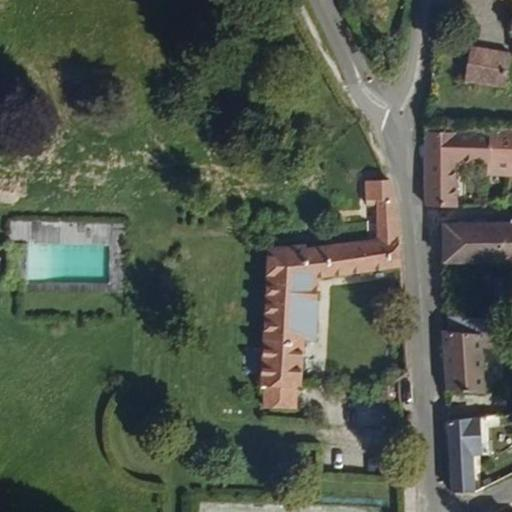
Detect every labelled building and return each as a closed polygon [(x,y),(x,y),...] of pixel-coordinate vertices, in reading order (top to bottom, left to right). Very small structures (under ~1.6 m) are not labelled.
[(504,89),(511,53),(472,45),(465,81),(504,89)] [(511,131),(462,130),(462,132),(430,131),(427,206),(455,207),(457,168),(489,169),(489,179),(511,179),(511,131)] [(402,219),(392,198),(393,182),(365,181),(365,197),(376,198),(377,239),(266,251),(265,380),(297,380),(303,380),(302,335),(315,335),(315,282),(403,266),(402,231),(402,219)] [(511,264),(511,222),(444,221),(443,263),(511,264)] [(481,394),(480,351),(511,349),(511,333),(447,336),(449,395),(481,394)] [(400,376),(398,351),(377,352),(379,377),(400,376)] [(297,407),(297,380),(265,380),(265,407),(297,407)] [(483,456),(481,419),(448,420),(451,492),(475,491),(474,456),(483,456)]
